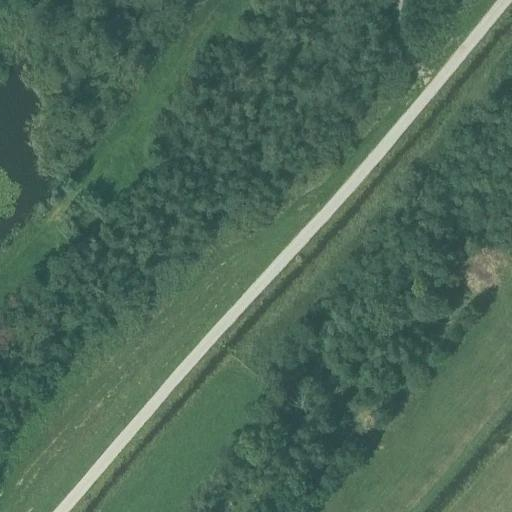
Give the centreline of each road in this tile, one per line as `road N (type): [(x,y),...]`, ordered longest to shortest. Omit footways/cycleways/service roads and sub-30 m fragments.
road 1 (track): [(63,511),(431,93)]
road 2 (track): [(431,93),(508,0)]
